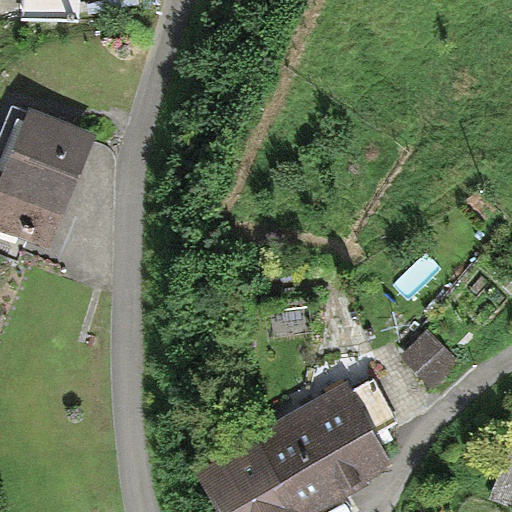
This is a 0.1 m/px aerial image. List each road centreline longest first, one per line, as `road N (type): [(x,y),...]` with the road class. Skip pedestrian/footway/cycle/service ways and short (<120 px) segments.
road 1 (residential): [(184,0),(133,167),(126,382),(143,511)]
road 2 (residential): [(511,357),(431,423),(373,511)]
